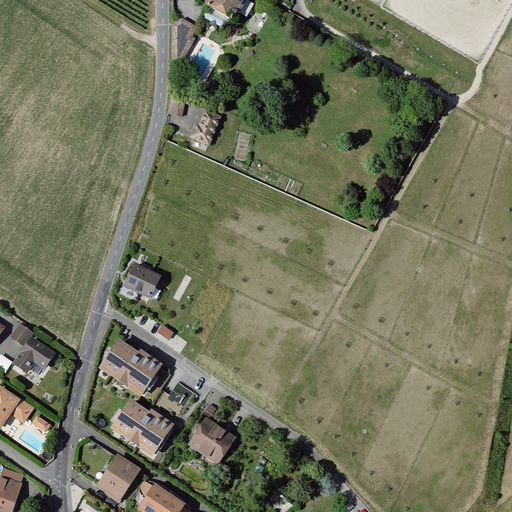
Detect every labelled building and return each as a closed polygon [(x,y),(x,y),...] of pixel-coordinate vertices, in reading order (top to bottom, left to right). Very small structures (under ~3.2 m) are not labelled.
[(246,0),(206,0),(205,4),(234,21),(246,0)] [(221,117),(205,111),(199,125),(196,123),(190,138),(210,145),(221,117)] [(162,274),(135,261),(124,285),(151,298),(162,274)] [(24,345),(34,331),(22,322),(12,336),(24,345)] [(57,354),(32,336),(12,364),(27,375),(35,363),(45,370),(57,354)] [(161,356),(129,336),(106,371),(138,392),(161,356)] [(170,396),(185,405),(194,390),(179,381),(170,396)] [(35,408),(0,385),(0,429),(1,429),(11,414),(25,423),(35,408)] [(157,459),(177,425),(130,397),(110,431),(157,459)] [(33,423),(49,431),(53,423),(37,415),(33,423)] [(236,436),(206,417),(187,445),(218,464),(236,436)] [(141,469),(117,453),(95,486),(119,502),(141,469)] [(14,511),(24,484),(1,477),(0,480),(0,511),(2,511),(14,511)] [(141,490),(146,494),(153,484),(147,480),(141,490)] [(181,511),(186,504),(154,483),(137,508),(142,511),(181,511)]
